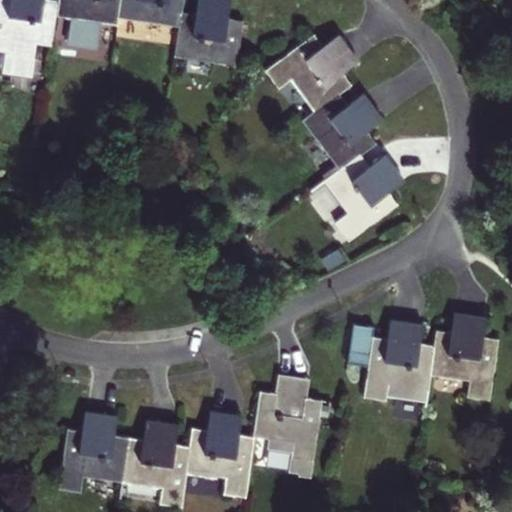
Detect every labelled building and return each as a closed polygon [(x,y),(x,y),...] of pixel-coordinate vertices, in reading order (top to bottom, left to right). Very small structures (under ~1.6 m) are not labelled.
[(0,0),(0,63),(3,64),(0,82),(0,84),(32,89),(35,68),(50,71),(59,14),(60,0),(0,0)] [(121,15),(122,0),(60,0),(59,14),(74,17),(70,39),(101,44),(104,21),(119,23),(121,15)] [(122,0),(121,15),(181,25),(183,11),(184,0),(122,0)] [(212,22),(215,0),(201,0),(199,13),(183,11),(181,25),(177,54),(237,62),(243,20),(227,18),(226,24),(212,22)] [(229,0),(215,0),(212,22),(226,24),(227,18),(229,0)] [(322,48),(325,45),(315,32),(267,68),(281,87),(292,78),(317,109),(340,92),(353,83),(344,70),(358,59),(349,46),(331,60),(322,48)] [(340,34),(325,45),(322,48),(331,60),(349,46),(340,34)] [(317,109),(303,119),(340,168),(361,152),(376,141),(367,129),(381,118),(372,106),(353,120),(343,107),(348,104),(340,92),(317,109)] [(363,93),(348,104),(343,107),(353,120),(372,106),(363,93)] [(340,168),(326,179),(350,211),(337,222),(350,239),(398,203),(389,190),(385,193),(376,180),(394,165),(386,153),(371,165),(361,152),(340,168)] [(405,179),(394,165),(376,180),(385,193),(389,190),(405,179)] [(437,345),(433,373),(472,379),(470,395),(491,398),(499,337),(484,335),(483,341),(468,339),(472,315),(456,312),(453,330),(440,328),(437,345)] [(483,341),(484,335),(487,317),(472,315),(468,339),(483,341)] [(393,319),(390,339),(390,344),(405,345),(408,322),(393,319)] [(390,344),(390,339),(375,336),(377,324),(359,322),(351,367),(370,370),(366,395),(388,398),(388,394),(429,400),(433,373),(437,345),(420,342),(423,324),(408,322),(405,345),(390,344)] [(264,389),(257,431),(272,433),(271,443),(293,447),(292,454),(293,454),(291,467),(300,468),(299,473),(312,475),(324,399),(308,397),(306,404),(292,402),(296,377),(281,374),(278,392),(264,389)] [(311,379),(296,377),(292,402),(306,404),(308,397),(311,379)] [(98,435),(102,410),(87,408),(84,426),(83,433),(98,435)] [(118,412),(102,410),(98,435),(83,433),(84,426),(69,424),(60,486),(80,489),(82,473),(126,480),(134,433),(115,431),(118,412)] [(192,441),(188,469),(228,475),(225,492),(247,496),(256,437),(239,433),(238,438),(224,436),(228,412),(212,410),(209,429),(195,427),(192,441)] [(242,414),(228,412),(224,436),(238,438),(239,433),(242,414)] [(192,441),(175,439),(175,446),(160,444),(163,419),(147,417),(144,435),(134,433),(126,480),(162,485),(160,501),(183,504),(188,469),(192,441)] [(178,421),(163,419),(160,444),(175,446),(175,439),(178,421)]
